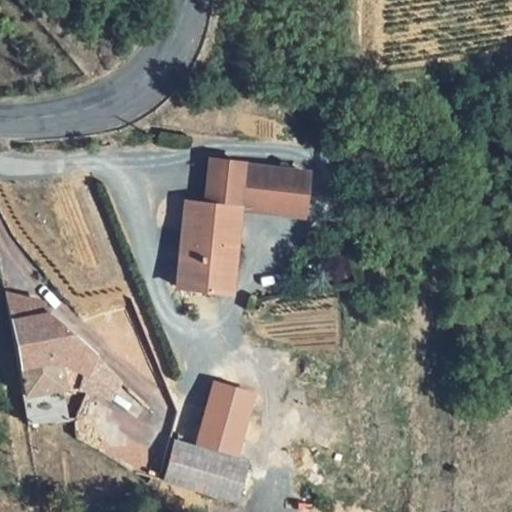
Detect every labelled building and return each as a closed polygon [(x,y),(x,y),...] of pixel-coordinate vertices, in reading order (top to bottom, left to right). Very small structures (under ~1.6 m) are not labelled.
[(188,202),(174,286),(225,294),(231,264),(224,263),(233,210),(302,222),(309,179),(213,161),(206,205),(188,202)] [(42,311),(0,294),(0,303),(3,316),(42,311)] [(86,382),(89,376),(99,352),(42,311),(3,316),(18,392),(86,382)] [(102,397),(121,385),(99,352),(89,376),(102,397)] [(224,501),(234,460),(161,441),(151,483),(224,501)]
